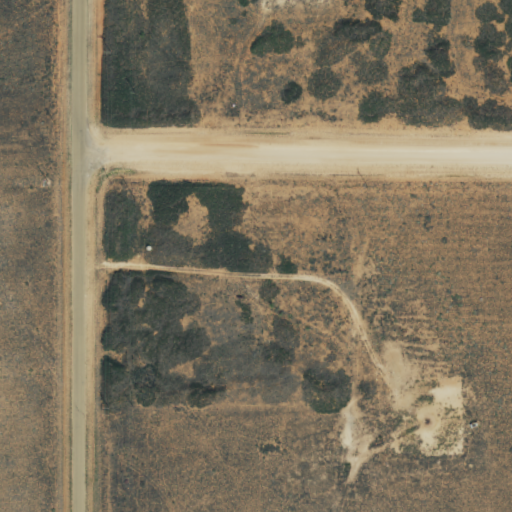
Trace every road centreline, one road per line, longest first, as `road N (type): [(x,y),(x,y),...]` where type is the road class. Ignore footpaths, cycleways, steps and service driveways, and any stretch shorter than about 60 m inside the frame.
road 1 (residential): [(62,511),(67,0)]
road 2 (residential): [(511,141),(67,135)]
